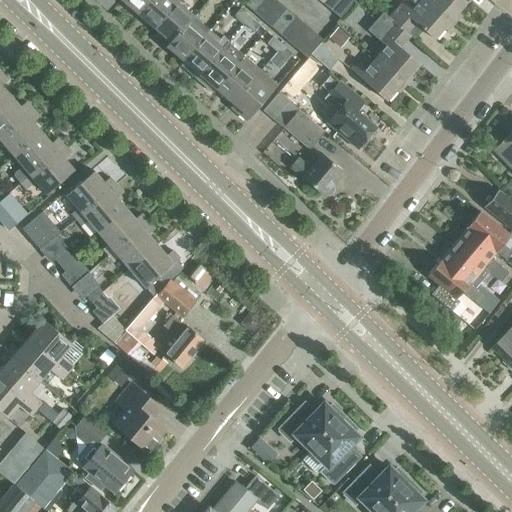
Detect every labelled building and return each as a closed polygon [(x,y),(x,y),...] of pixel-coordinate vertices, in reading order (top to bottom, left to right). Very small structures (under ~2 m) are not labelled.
[(121,0),(138,14),(149,0),(121,0)] [(149,0),(138,14),(154,28),(177,2),(178,0),(149,0)] [(253,11),(262,0),(246,0),(244,3),(253,11)] [(262,0),(253,11),(262,19),(278,1),(276,0),(262,0)] [(325,0),(323,3),(332,11),(341,0),(325,0)] [(341,0),(332,11),(341,19),(357,1),(355,0),(341,0)] [(410,36),(409,36),(413,39),(422,28),(434,39),(444,28),(447,31),(454,23),(427,0),(408,0),(406,3),(403,1),(389,18),(383,12),(382,13),(388,18),(391,21),(406,34),(407,33),(410,36)] [(427,0),(454,23),(461,16),(457,13),(467,2),(464,0),(427,0)] [(271,27),(287,9),(278,1),(262,19),(271,27)] [(171,42),(190,20),(191,21),(194,17),(177,2),(154,28),(170,42),(171,42)] [(245,24),(251,17),(241,9),(235,16),(245,24)] [(296,16),(287,9),(271,27),(280,34),(296,16)] [(419,63),(400,47),(409,36),(410,36),(407,33),(406,34),(391,21),(388,18),(382,13),(367,30),(386,46),(375,58),(406,85),(413,77),(409,74),(419,63)] [(289,42),(305,24),(296,16),(280,34),(289,42)] [(170,42),(166,46),(183,61),(206,35),(209,31),(194,17),(191,21),(190,20),(171,42),(170,42)] [(254,32),(260,26),(251,17),(245,24),(254,32)] [(314,32),(305,24),(289,42),(298,50),(314,32)] [(222,49),(228,43),(229,41),(223,36),(220,40),(209,31),(206,35),(183,61),(190,67),(188,70),(197,78),(200,75),(222,49)] [(314,32),(298,50),(307,58),(323,40),(314,32)] [(277,52),(283,46),(274,37),(268,44),(277,52)] [(228,43),(222,49),(200,75),(197,78),(197,79),(200,75),(207,81),(204,84),(213,92),(239,63),(244,57),(228,43)] [(329,70),(338,59),(320,43),(311,54),(329,70)] [(287,61),(293,54),(283,46),(277,52),(287,61)] [(239,63),(213,92),(214,93),(216,90),(232,103),(260,71),(244,57),(239,63)] [(406,85),(375,58),(364,70),(355,62),(349,69),(386,101),(396,90),(399,93),(406,85)] [(236,112),(247,121),(277,85),(260,71),(232,103),(239,109),(236,112)] [(0,105),(11,96),(2,86),(8,80),(2,73),(0,74),(0,105)] [(357,148),(376,127),(356,110),(364,101),(339,80),(324,98),(338,109),(327,122),(357,148)] [(288,100),(286,99),(279,92),(263,111),(272,119),(288,100)] [(20,107),(15,101),(11,96),(0,105),(0,137),(33,109),(26,101),(20,107)] [(298,109),(288,100),(272,119),(282,128),(298,109)] [(33,109),(0,137),(0,139),(14,157),(42,133),(33,122),(39,117),(33,109)] [(309,147),(322,131),(298,111),(285,126),(309,147)] [(511,130),(496,146),(511,163),(511,130)] [(20,183),(64,146),(57,138),(51,143),(42,133),(14,157),(24,167),(14,176),(20,183)] [(64,146),(20,183),(25,190),(35,181),(46,194),(74,170),(64,159),(70,153),(64,146)] [(322,153),(310,168),(298,158),(290,167),(323,195),(343,171),(322,153)] [(78,208),(72,214),(76,219),(117,185),(110,177),(104,183),(94,171),(66,195),(78,208)] [(98,232),(126,209),(117,198),(123,193),(117,185),(76,219),(81,225),(88,220),(98,232)] [(493,196),(489,196),(486,199),(487,203),(485,205),(511,227),(511,201),(498,190),(493,196)] [(9,193),(5,196),(0,200),(0,221),(8,231),(27,215),(9,193)] [(126,209),(98,232),(114,251),(148,221),(141,214),(135,219),(126,209)] [(508,234),(479,211),(466,227),(495,251),(506,260),(510,254),(510,251),(500,244),(508,234)] [(40,250),(60,233),(42,212),(22,229),(40,250)] [(148,221),(114,251),(129,269),(157,245),(148,234),(154,229),(148,221)] [(489,258),(495,251),(466,227),(453,243),(482,267),(481,268),(487,273),(499,283),(507,272),(489,258)] [(469,283),(484,296),(486,293),(477,286),(487,273),(481,268),(482,267),(453,243),(440,259),(469,283)] [(129,269),(146,288),(146,287),(152,294),(174,276),(167,269),(180,259),(172,250),(166,256),(157,245),(129,269)] [(60,265),(71,256),(66,249),(54,259),(60,265)] [(65,272),(77,262),(71,256),(60,265),(65,272)] [(463,290),(479,303),(484,296),(469,283),(440,259),(427,275),(440,285),(432,294),(451,309),(458,300),(456,299),(463,290)] [(199,263),(187,277),(201,289),(213,275),(199,263)] [(195,301),(170,281),(157,296),(156,295),(127,329),(143,343),(155,353),(160,347),(142,331),(142,327),(162,302),(181,318),(195,301)] [(91,302),(102,292),(97,286),(85,295),(91,302)] [(91,302),(96,308),(108,299),(102,292),(91,302)] [(489,311),(497,301),(486,293),(484,296),(479,303),(489,311)] [(118,311),(108,299),(96,308),(93,312),(103,324),(118,311)] [(37,328),(28,339),(67,373),(73,366),(61,356),(72,344),(38,315),(31,323),(37,328)] [(180,336),(187,328),(173,316),(166,325),(180,336)] [(511,323),(489,347),(511,369),(511,323)] [(180,336),(165,354),(182,368),(205,340),(188,326),(187,328),(180,336)] [(143,343),(127,329),(125,331),(126,332),(115,345),(119,348),(150,374),(150,373),(161,361),(156,357),(152,362),(137,350),(143,343)] [(94,348),(99,342),(90,334),(85,340),(94,348)] [(6,352),(40,381),(50,369),(62,380),(67,373),(28,339),(19,350),(12,344),(6,352)] [(0,371),(0,378),(36,409),(42,403),(30,392),(40,381),(6,352),(0,358),(0,359),(6,365),(0,371)] [(121,383),(131,371),(120,362),(111,374),(121,383)] [(36,409),(0,378),(0,411),(7,418),(18,406),(30,416),(36,409)] [(113,424),(147,451),(165,429),(149,417),(158,405),(130,383),(115,402),(124,410),(113,424)] [(311,451),(344,416),(332,404),(329,408),(324,403),(315,412),(304,400),(276,429),(289,441),(295,436),(311,451)] [(85,465),(83,466),(89,471),(84,478),(100,490),(105,484),(114,492),(132,470),(101,445),(100,446),(97,444),(106,433),(84,416),(75,426),(92,440),(76,458),(85,465)] [(357,428),(344,416),(311,451),(326,466),(321,472),(334,485),(361,456),(350,445),(358,437),(353,432),(357,428)] [(17,442),(35,458),(43,449),(25,433),(17,442)] [(265,460),(274,451),(261,436),(251,445),(265,460)] [(10,451),(28,467),(35,458),(17,442),(10,451)] [(43,508),(60,486),(72,472),(44,450),(16,485),(43,508)] [(3,460),(21,476),(28,467),(10,451),(3,460)] [(0,473),(13,485),(15,482),(21,476),(3,460),(0,462),(0,473)] [(354,505),(360,499),(373,511),(378,511),(409,480),(397,468),(394,471),(389,467),(380,475),(369,464),(341,492),(354,505)] [(266,509),(278,495),(254,475),(243,488),(236,482),(210,511),(243,511),(254,499),(266,509)] [(409,480),(378,511),(418,511),(415,509),(423,500),(418,495),(422,492),(409,480)] [(26,511),(35,502),(14,485),(0,500),(0,503),(10,511),(26,511)] [(66,509),(69,511),(112,511),(116,508),(100,495),(97,498),(87,491),(74,505),(71,503),(66,509)] [(10,511),(0,503),(0,511),(10,511)]
